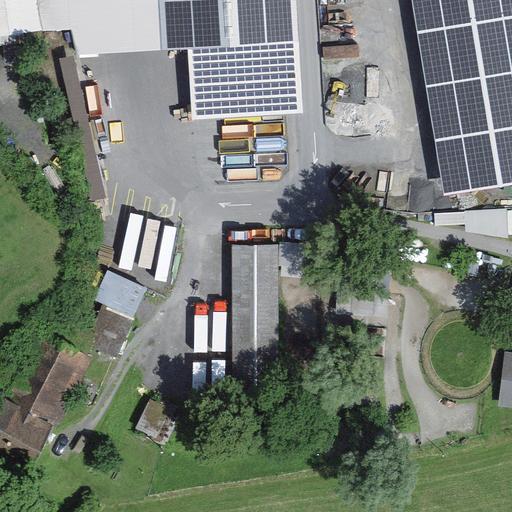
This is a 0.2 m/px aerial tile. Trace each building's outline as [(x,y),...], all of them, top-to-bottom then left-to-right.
[(302,0),(163,0),(167,51),(193,49),(305,42),(302,0)] [(511,0),(418,0),(450,191),(511,180),(511,0)] [(108,180),(81,42),(65,45),(92,183),(108,180)] [(309,114),(305,42),(193,49),(197,120),(309,114)] [(441,224),(511,220),(511,199),(440,203),(441,224)] [(285,241),(237,241),(238,391),(285,390),(285,241)] [(393,304),(393,266),(341,266),(341,304),(393,304)] [(107,281),(94,339),(126,346),(138,288),(107,281)] [(16,399),(58,420),(63,423),(99,355),(52,331),(16,399)] [(156,344),(154,376),(186,378),(189,346),(156,344)] [(0,451),(32,469),(58,420),(16,399),(11,396),(0,416),(0,451)]
